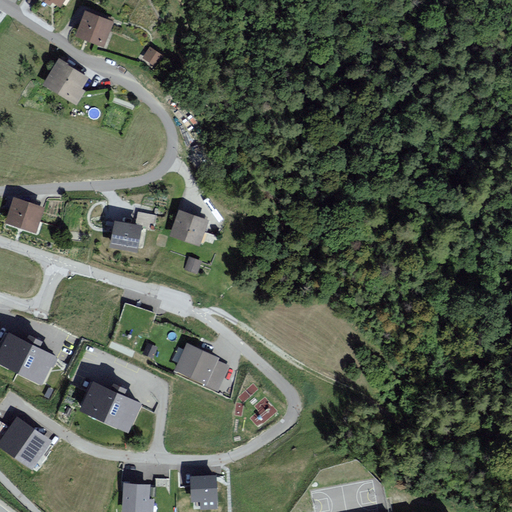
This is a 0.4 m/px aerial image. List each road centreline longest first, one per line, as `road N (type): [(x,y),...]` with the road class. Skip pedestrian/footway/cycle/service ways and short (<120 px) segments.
road 1 (residential): [(0,241),(201,314),(292,397),(280,428),(216,460),(89,449),(13,400)]
road 2 (residential): [(0,3),(160,110),(171,133),(164,170),(148,181),(0,188)]
road 3 (track): [(201,314),(216,309),(402,427)]
